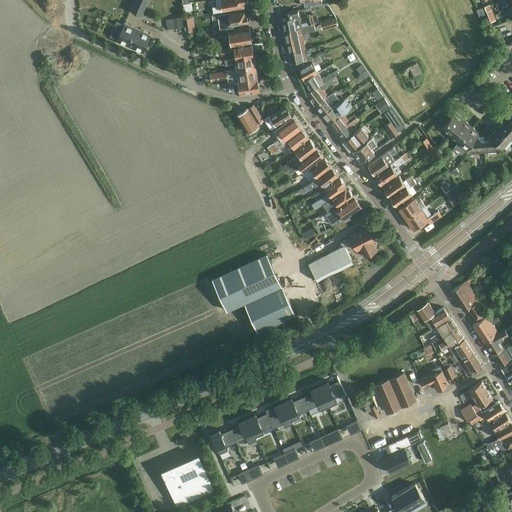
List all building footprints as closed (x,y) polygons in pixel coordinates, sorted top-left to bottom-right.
[(134,0),(130,10),(141,14),(147,0),(134,0)] [(210,13),(226,11),(225,9),(244,6),(244,2),(245,2),(245,1),(246,0),(245,0),(220,0),(221,5),(213,6),(214,12),(210,13)] [(282,20),(285,32),(299,28),(314,24),(311,14),(306,16),(309,24),(303,26),(303,24),(301,24),(298,9),(285,13),(286,18),(282,20)] [(226,11),(210,13),(211,18),(223,17),(225,27),(225,28),(233,26),(231,26),(231,24),(248,21),(248,20),(249,20),(249,19),(249,15),(247,15),(247,13),(245,13),(245,10),(226,13),(226,11)] [(181,17),(165,20),(167,30),(183,27),(181,17)] [(336,17),(324,20),(326,27),(337,24),(336,17)] [(193,18),(187,19),(189,33),(195,32),(193,18)] [(150,34),(125,22),(116,41),(142,52),(150,34)] [(299,28),(285,32),(289,52),(302,49),(302,48),(305,47),(302,33),(315,30),(315,27),(314,24),(299,28)] [(220,28),(221,32),(227,31),(228,36),(230,36),(232,44),(251,41),(249,27),(234,29),(233,26),(225,28),(225,27),(220,28)] [(220,48),(221,53),(222,55),(235,53),(236,57),(236,58),(254,55),(252,43),(220,48)] [(302,49),(289,52),(292,62),(296,61),(305,59),(311,58),(308,58),(305,47),(302,48),(302,49)] [(305,59),(296,61),(304,78),(317,72),(318,72),(314,64),(322,60),(319,54),(311,58),(305,59)] [(210,72),(226,71),(237,69),(255,66),(254,55),(236,58),(236,57),(218,60),(219,65),(236,62),(237,68),(210,72)] [(418,85),(422,83),(419,77),(419,78),(417,74),(421,72),(416,62),(409,65),(408,65),(402,68),(410,86),(417,83),(418,85)] [(226,71),(210,72),(211,81),(228,78),(228,81),(234,81),(257,77),(255,66),(237,69),(226,71)] [(317,72),(304,78),(304,79),(310,89),(311,89),(319,85),(336,76),(333,71),(322,78),(318,72),(317,72)] [(310,89),(307,91),(305,92),(315,104),(327,95),(328,95),(323,89),(328,85),(338,79),(336,76),(319,85),(311,89),(310,89)] [(257,77),(234,81),(236,91),(240,92),(259,89),(257,77)] [(327,95),(315,104),(322,113),(339,100),(333,92),(328,95),(327,95)] [(339,100),(322,113),(329,121),(350,106),(345,99),(340,102),(339,100)] [(253,104),(248,108),(258,123),(263,120),(253,104)] [(265,119),(266,122),(271,128),(276,126),(292,116),(285,105),(265,119)] [(350,106),(329,121),(336,130),(349,121),(355,116),(353,113),(347,118),(342,112),(350,107),(350,106)] [(248,108),(237,114),(249,131),(259,125),(258,123),(248,108)] [(511,110),(510,108),(502,117),(511,125),(511,110)] [(442,126),(450,134),(464,119),(455,111),(442,126)] [(267,147),(268,149),(275,145),(276,147),(278,146),(301,127),(293,117),(292,116),(276,126),(271,128),(270,129),(273,133),(278,129),(283,135),(267,147)] [(349,121),(336,130),(343,139),(356,129),(352,124),(358,119),(355,116),(349,121)] [(511,125),(502,117),(495,125),(510,138),(511,136),(511,125)] [(464,119),(450,134),(458,141),(471,126),(464,119)] [(389,120),(384,123),(386,127),(392,136),(398,132),(395,128),(389,120)] [(356,129),(343,139),(352,151),(368,139),(366,137),(369,134),(362,125),(356,130),(356,129)] [(488,133),(490,135),(503,146),(510,138),(495,125),(488,133)] [(471,126),(458,141),(454,146),(462,153),(466,148),(477,135),(478,136),(479,134),(480,133),(471,126)] [(275,145),(268,149),(272,154),(280,147),(281,148),(290,142),(294,147),(308,137),(301,127),(278,146),(276,147),(275,145)] [(392,136),(386,127),(383,129),(390,138),(392,136)] [(477,135),(466,148),(466,153),(485,152),(484,138),(481,138),(478,135),(479,134),(478,136),(477,135)] [(487,138),(484,138),(485,152),(503,151),(503,147),(503,146),(490,135),(487,138)] [(368,139),(352,151),(360,160),(374,151),(377,148),(375,145),(377,143),(372,137),(368,140),(368,139)] [(284,166),(286,169),(294,164),(316,147),(309,138),(295,149),(298,154),(284,166)] [(294,164),(286,169),(289,172),(298,168),(300,167),(304,171),(323,156),(316,147),(294,164)] [(368,164),(375,173),(388,164),(394,159),(391,155),(397,152),(393,147),(368,164)] [(388,164),(375,173),(382,184),(397,173),(401,170),(397,166),(404,161),(401,156),(395,160),(394,159),(388,164)] [(306,178),(310,183),(332,166),(324,157),(310,168),(314,173),(306,178)] [(303,187),(306,191),(312,188),(315,186),(318,190),(324,185),(324,186),(338,175),(332,166),(310,183),(303,187)] [(405,179),(407,182),(412,179),(417,175),(414,172),(405,179)] [(383,185),(389,194),(405,184),(399,175),(383,185)] [(405,184),(389,194),(396,204),(415,191),(411,185),(415,182),(413,179),(417,176),(417,175),(412,179),(407,182),(408,182),(405,184)] [(323,197),(316,201),(313,204),(315,208),(320,205),(325,202),(325,201),(346,186),(340,176),(325,187),(329,192),(323,197)] [(489,189),(497,182),(493,177),(485,183),(486,187),(489,189)] [(449,188),(445,182),(440,185),(445,191),(449,188)] [(325,202),(320,205),(324,210),(330,206),(335,201),(339,205),(353,195),(346,186),(325,201),(325,202)] [(449,188),(445,191),(450,198),(454,195),(449,188)] [(332,224),(333,223),(345,218),(350,215),(352,217),(365,211),(353,195),(339,205),(333,209),(325,213),(330,219),(332,224)] [(418,195),(399,208),(406,218),(425,205),(421,200),(418,195)] [(425,205),(406,218),(413,228),(427,219),(430,223),(441,215),(438,211),(432,215),(425,205)] [(308,263),(317,281),(353,262),(345,246),(352,242),(356,250),(360,248),(365,256),(376,250),(372,241),(376,239),(369,226),(362,229),(357,232),(349,236),(349,237),(340,242),(342,246),(308,263)] [(226,310),(245,302),(281,285),(267,252),(212,278),(226,310)] [(503,266),(496,257),(489,261),(496,271),(503,266)] [(451,290),(457,300),(472,290),(468,283),(475,278),(473,275),(461,283),(451,290)] [(245,303),(244,303),(257,331),(295,314),(282,286),(245,303)] [(472,290),(457,300),(464,309),(468,306),(476,301),(481,298),(480,296),(478,297),(472,290)] [(427,301),(420,306),(416,308),(423,319),(427,317),(429,316),(429,317),(431,316),(434,321),(429,324),(431,328),(437,325),(450,316),(443,306),(443,307),(435,312),(427,301)] [(476,301),(468,306),(476,319),(484,314),(476,301)] [(473,324),(484,341),(495,334),(498,332),(487,315),(473,324)] [(450,316),(437,325),(440,331),(430,337),(433,341),(443,335),(456,326),(450,316)] [(456,326),(443,335),(446,340),(439,344),(442,349),(463,336),(456,326)] [(495,334),(484,341),(486,344),(492,353),(503,347),(499,340),(508,334),(504,328),(498,332),(495,334)] [(450,347),(458,360),(472,351),(464,338),(455,344),(450,347)] [(511,343),(507,347),(494,355),(500,365),(511,357),(511,343)] [(472,351),(458,360),(468,375),(482,366),(472,351)] [(511,358),(500,366),(511,382),(511,381),(511,358)] [(448,379),(455,375),(451,364),(444,368),(448,379)] [(436,389),(448,384),(442,369),(437,371),(436,369),(432,371),(433,373),(420,378),(423,385),(433,381),(436,389)] [(401,405),(416,399),(403,371),(389,378),(401,405)] [(401,405),(389,378),(374,384),(386,411),(401,405)] [(344,393),(338,380),(329,384),(327,380),(319,384),(329,406),(337,403),(334,397),(344,393)] [(470,403),(468,404),(475,415),(477,414),(495,402),(481,381),(469,389),(477,403),(472,406),(470,403)] [(329,406),(319,384),(310,388),(312,392),(302,396),(308,409),(318,404),(320,410),(329,406)] [(465,388),(458,392),(462,398),(469,394),(465,388)] [(308,409),(302,396),(292,400),(291,396),(282,400),(293,423),(292,420),(300,417),(298,413),(308,409)] [(284,426),(293,423),(282,400),(274,404),(276,408),(266,412),(273,427),(283,423),(284,426)] [(475,415),(469,419),(471,422),(486,413),(490,419),(504,410),(498,400),(495,402),(477,414),(475,415)] [(475,415),(468,404),(460,409),(467,420),(469,419),(475,415)] [(375,418),(380,416),(375,405),(370,407),(375,418)] [(504,410),(490,419),(496,429),(495,430),(511,420),(504,410)] [(262,429),(271,425),(272,427),(273,427),(266,412),(256,417),(255,413),(246,416),(257,439),(256,437),(264,433),(262,429)] [(257,439),(246,416),(238,420),(240,424),(230,428),(236,441),(246,437),(248,443),(257,439)] [(357,419),(346,424),(350,434),(361,429),(357,419)] [(511,421),(511,420),(495,430),(500,438),(511,432),(511,421)] [(452,431),(447,421),(439,424),(443,434),(452,431)] [(236,441),(230,428),(220,433),(219,429),(210,433),(219,453),(228,449),(226,446),(236,441)] [(339,428),(333,431),(336,438),(342,436),(339,428)] [(388,442),(392,451),(384,455),(391,471),(410,462),(403,446),(421,438),(417,429),(388,442)] [(331,431),(320,436),(325,446),(336,441),(331,431)] [(511,432),(500,438),(493,441),(486,444),(488,449),(499,444),(502,450),(504,448),(511,444),(511,432)] [(320,436),(309,441),(314,451),(325,446),(320,436)] [(431,456),(422,440),(416,443),(424,459),(431,456)] [(295,447),(284,452),(289,462),(300,457),(295,447)] [(284,452),(273,457),(278,467),(289,462),(284,452)] [(164,475),(177,505),(214,489),(199,454),(189,464),(164,475)] [(499,466),(501,469),(511,465),(511,455),(511,456),(511,461),(508,464),(507,462),(499,466)] [(259,463),(248,468),(253,478),(263,473),(259,463)] [(511,465),(501,469),(495,471),(501,483),(511,478),(511,479),(511,478),(511,465)] [(248,468),(237,473),(242,483),(253,478),(248,468)] [(424,498),(415,483),(392,497),(398,506),(393,509),(392,508),(386,511),(399,511),(401,511),(402,511),(424,498)]
